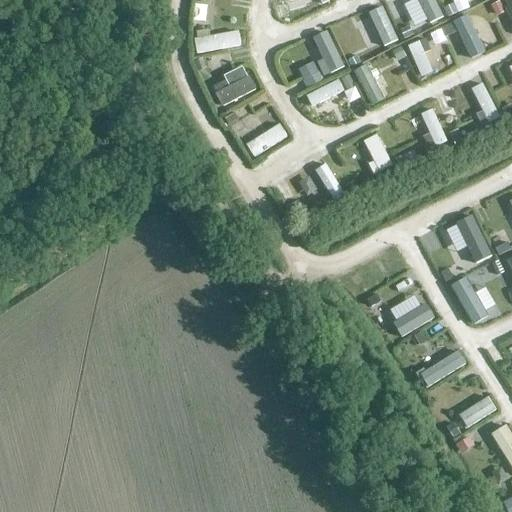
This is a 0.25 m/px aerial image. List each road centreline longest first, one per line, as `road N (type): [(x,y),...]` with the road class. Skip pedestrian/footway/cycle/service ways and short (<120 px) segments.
road 1 (track): [(86,0),(215,198),(250,201)]
road 2 (track): [(0,290),(134,201),(169,194),(200,173)]
